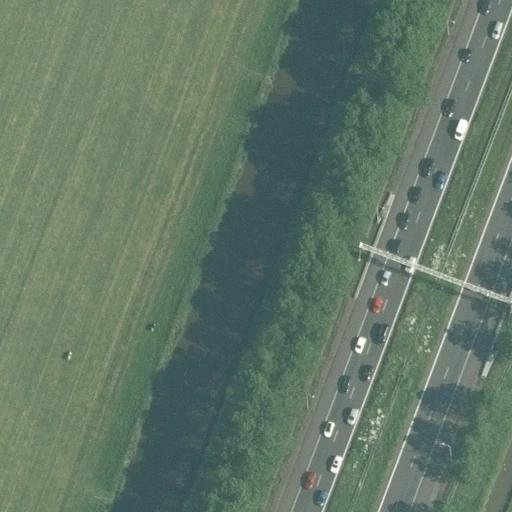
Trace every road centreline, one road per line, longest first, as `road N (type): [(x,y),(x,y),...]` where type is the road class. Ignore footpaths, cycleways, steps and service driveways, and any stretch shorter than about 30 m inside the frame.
road 1 (motorway): [(501,0),(308,511)]
road 2 (motorway): [(395,511),(511,202)]
